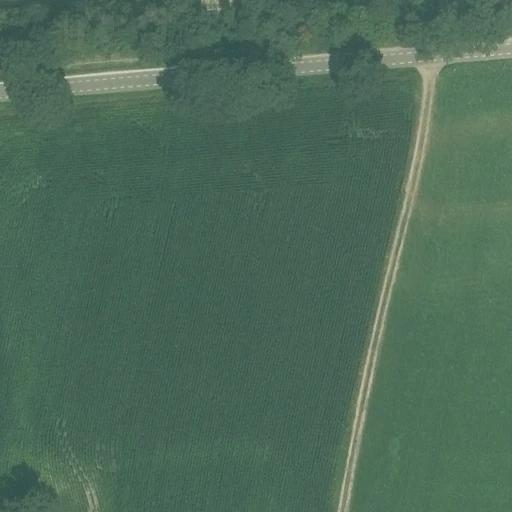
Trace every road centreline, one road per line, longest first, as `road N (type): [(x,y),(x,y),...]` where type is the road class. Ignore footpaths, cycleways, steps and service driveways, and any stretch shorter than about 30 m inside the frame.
road 1 (tertiary): [(0,94),(511,48)]
road 2 (track): [(429,55),(420,149),(342,511)]
